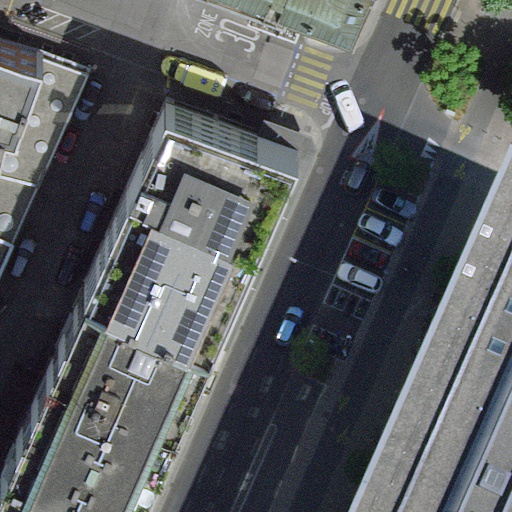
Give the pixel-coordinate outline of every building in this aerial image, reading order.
[(324,0),(351,10),(355,0),(324,0)] [(0,143),(8,114),(20,117),(44,51),(0,34),(0,143)] [(0,143),(0,227),(18,235),(89,68),(44,51),(20,117),(8,114),(0,143)] [(169,96),(86,282),(215,339),(300,144),(169,96)] [(0,275),(18,235),(0,227),(0,275)] [(511,511),(511,235),(393,511),(511,511)] [(86,282),(0,475),(0,511),(137,511),(215,339),(86,282)]
